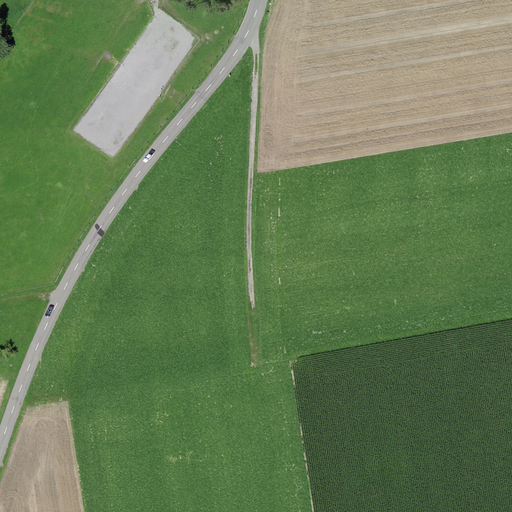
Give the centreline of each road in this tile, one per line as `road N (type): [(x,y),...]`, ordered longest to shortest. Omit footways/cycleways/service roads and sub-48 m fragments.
road 1 (tertiary): [(0,453),(75,270),(123,195),(238,50),(260,0)]
road 2 (track): [(251,28),(258,51),(250,262),(257,334)]
